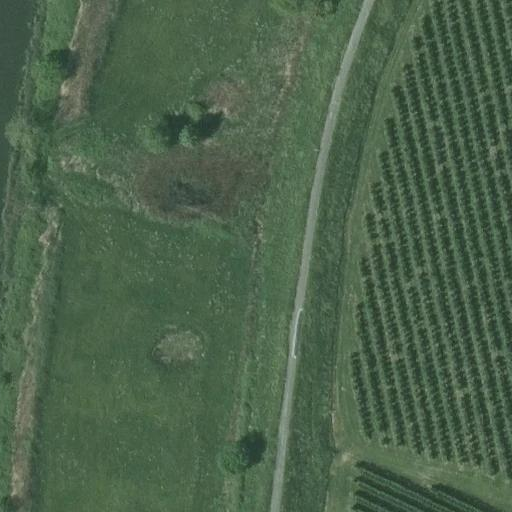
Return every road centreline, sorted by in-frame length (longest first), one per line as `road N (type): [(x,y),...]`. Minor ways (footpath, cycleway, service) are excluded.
road 1 (track): [(186,0),(134,76),(52,144),(44,172),(64,195),(62,210),(77,236),(49,511)]
road 2 (unclassified): [(274,511),(294,334),(339,85),(373,0)]
